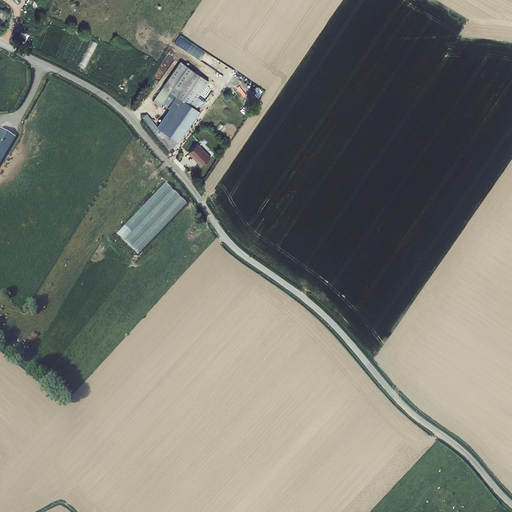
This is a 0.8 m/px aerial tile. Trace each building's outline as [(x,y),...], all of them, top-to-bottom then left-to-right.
[(72,34),(61,56),(65,58),(76,36),(72,34)] [(180,34),(175,43),(193,53),(198,44),(180,34)] [(192,106),(210,81),(181,61),(155,98),(169,108),(177,96),(192,106)] [(192,106),(183,100),(161,130),(179,143),(201,112),(192,106)] [(234,114),(239,105),(236,103),(231,112),(234,114)] [(147,114),(142,118),(172,154),(175,151),(179,143),(161,130),(147,114)] [(0,162),(16,135),(1,126),(0,128),(0,162)] [(198,145),(189,154),(192,157),(192,156),(203,166),(211,158),(198,145)] [(139,254),(188,202),(166,182),(117,233),(139,254)]
